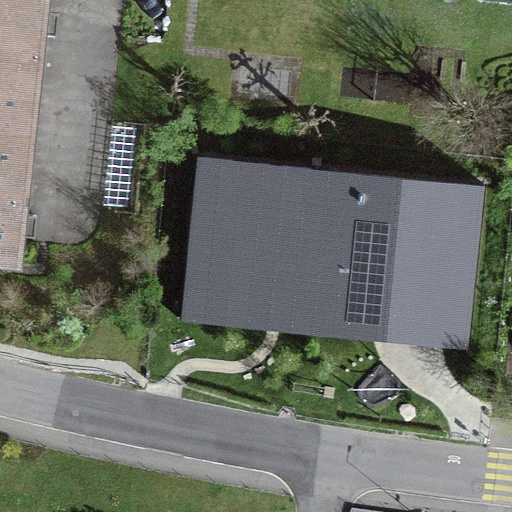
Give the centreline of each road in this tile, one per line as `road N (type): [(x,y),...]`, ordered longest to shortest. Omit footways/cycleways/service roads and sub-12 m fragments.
road 1 (residential): [(328,464),(0,390)]
road 2 (residential): [(511,483),(328,464)]
